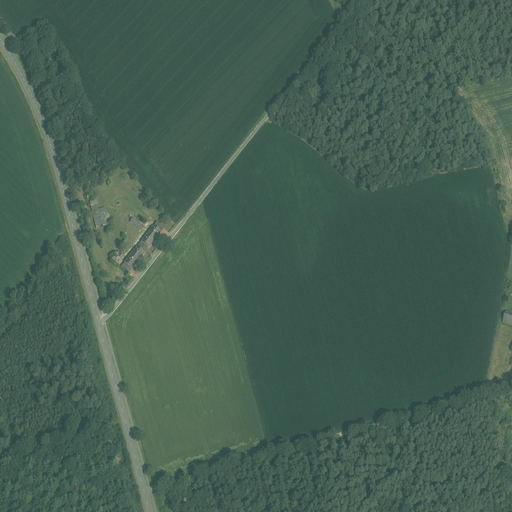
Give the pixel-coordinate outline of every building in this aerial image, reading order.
[(97,199),(89,200),(95,226),(106,224),(103,212),(106,212),(104,204),(98,206),(97,199)] [(129,219),(140,229),(144,224),(133,214),(129,219)] [(161,233),(153,227),(124,263),(132,269),(153,242),(161,233)] [(121,255),(117,250),(111,256),(116,261),(121,255)] [(511,313),(506,312),(503,324),(511,326),(511,313)]
